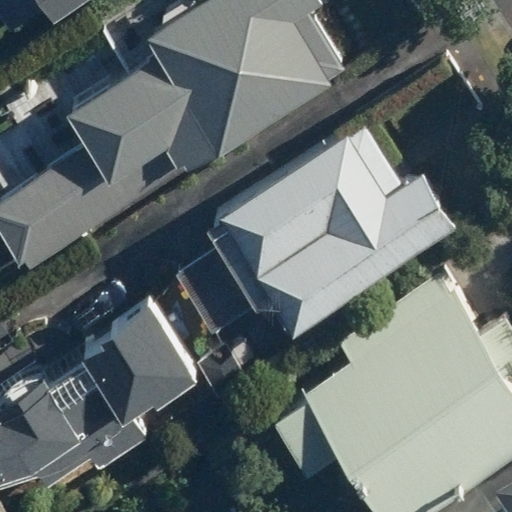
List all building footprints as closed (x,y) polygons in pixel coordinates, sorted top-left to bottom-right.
[(43,0),(44,0),(51,10),(66,0),(0,0),(0,17),(5,25),(43,0)] [(48,108),(109,201),(345,52),(312,0),(164,0),(130,22),(146,47),(48,108)] [(263,283),(281,313),(449,209),(414,153),(395,166),(359,109),(199,208),(215,233),(171,260),(207,318),(263,283)] [(331,434),(381,511),(388,511),(511,432),(511,380),(500,362),(511,353),(511,307),(507,299),(478,318),(439,259),(335,326),(342,338),(293,370),(301,384),(270,404),(302,453),(331,434)] [(193,360),(141,278),(92,310),(100,323),(0,386),(0,455),(30,444),(49,473),(90,446),(103,465),(249,371),(227,338),(193,360)] [(511,511),(511,501),(496,511),(511,511)]
